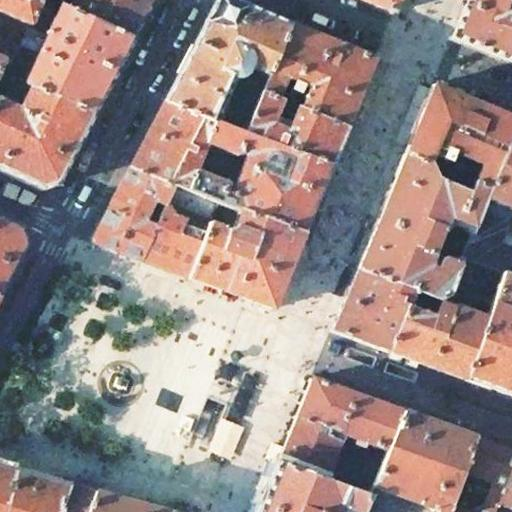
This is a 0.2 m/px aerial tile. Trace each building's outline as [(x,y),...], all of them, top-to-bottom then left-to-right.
[(0,0),(0,13),(27,27),(38,0),(0,0)] [(59,8),(41,0),(38,0),(27,27),(25,32),(19,46),(37,54),(59,8)] [(153,0),(71,0),(67,12),(132,41),(151,3),(153,0)] [(228,0),(216,0),(163,101),(215,122),(233,82),(242,78),(250,66),(269,74),(289,25),(261,14),(228,0)] [(360,0),(391,13),(396,0),(360,0)] [(511,0),(466,0),(451,37),(499,57),(511,63),(511,0)] [(67,12),(59,8),(37,54),(22,84),(28,87),(92,116),(115,73),(132,41),(67,12)] [(25,32),(5,22),(0,34),(0,36),(19,46),(25,32)] [(372,60),(289,25),(269,74),(260,94),(277,101),(285,79),(294,83),(300,85),(307,88),(299,110),(344,128),(360,89),(372,60)] [(0,60),(2,61),(0,66),(0,84),(1,85),(5,77),(19,46),(0,36),(0,60)] [(470,101),(431,85),(416,123),(403,154),(430,165),(434,153),(446,158),(470,101)] [(92,116),(28,87),(16,113),(10,110),(11,108),(0,102),(0,171),(29,185),(41,190),(56,185),(70,158),(92,116)] [(344,128),(299,110),(277,101),(260,94),(244,133),(328,166),(338,143),(344,128)] [(300,235),(316,197),(328,166),(244,133),(215,122),(163,101),(143,140),(128,168),(171,184),(219,203),(239,211),(300,235)] [(511,118),(487,108),(470,101),(446,158),(441,170),(487,189),(511,130),(511,118)] [(511,130),(487,189),(484,198),(511,209),(511,130)] [(430,165),(403,154),(377,217),(356,270),(410,290),(420,293),(436,299),(443,296),(456,265),(442,259),(437,262),(430,279),(421,276),(445,218),(471,228),(484,198),(487,189),(441,170),(430,165)] [(171,184),(128,168),(106,210),(90,241),(91,243),(132,258),(135,259),(140,261),(154,228),(143,223),(151,203),(161,207),(171,184)] [(189,279),(211,224),(219,203),(171,184),(161,207),(154,228),(140,261),(167,271),(189,279)] [(511,211),(511,209),(484,198),(471,228),(457,262),(502,276),(511,279),(511,247),(501,243),(507,228),(506,223),(508,222),(511,211)] [(192,511),(250,511),(305,378),(314,373),(379,396),(386,375),(388,370),(390,365),(392,358),(326,334),(370,224),(364,223),(349,218),(334,213),(319,207),(316,207),(271,324),(187,315),(121,477),(194,508),(192,511)] [(300,235),(239,211),(232,227),(229,231),(211,224),(189,279),(270,309),(287,267),(300,235)] [(19,229),(0,220),(0,291),(12,269),(21,250),(23,248),(24,245),(19,229)] [(502,276),(457,262),(456,265),(443,296),(453,300),(463,296),(469,281),(496,291),(502,276)] [(410,290),(356,270),(340,309),(331,330),(364,342),(388,351),(405,304),(431,314),(436,299),(420,293),(416,302),(407,299),(410,290)] [(511,304),(511,279),(502,276),(496,291),(486,319),(464,379),(504,394),(511,396),(511,311),(510,311),(511,304)] [(453,300),(443,296),(436,299),(431,314),(405,304),(388,351),(405,358),(430,367),(464,379),(486,319),(451,307),(453,300)] [(351,394),(311,379),(294,422),(277,463),(321,479),(326,464),(338,434),(354,440),(385,451),(401,412),(351,394)] [(430,422),(401,412),(385,451),(370,487),(438,511),(446,511),(473,438),(430,422)] [(473,438),(446,511),(508,511),(510,509),(511,501),(511,452),(496,447),(473,438)] [(385,451),(354,440),(342,471),(326,464),(321,479),(367,495),(370,487),(385,451)] [(321,479),(277,463),(260,505),(256,511),(333,511),(336,506),(352,511),(359,511),(367,495),(321,479)] [(0,511),(1,511),(13,469),(8,468),(0,465),(0,511)] [(63,484),(13,469),(1,511),(56,511),(67,485),(63,484)] [(162,511),(67,485),(56,511),(162,511)] [(438,511),(370,487),(367,495),(359,511),(438,511)]
